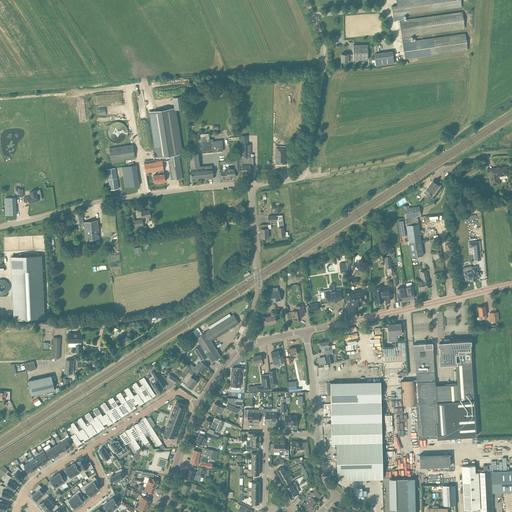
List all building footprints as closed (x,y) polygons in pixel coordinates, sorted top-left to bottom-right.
[(404,20),(404,15),(461,7),(460,0),(396,0),(397,5),(391,6),(393,21),(399,20),(404,20)] [(462,11),(404,20),(399,20),(401,37),(464,28),(463,19),(462,11)] [(410,36),(401,37),(404,59),(467,50),(465,33),(411,41),(410,36)] [(341,54),(341,62),(348,62),(348,61),(353,61),(353,60),(368,60),(368,45),(353,45),(353,54),(341,54)] [(392,51),(374,54),(376,66),(394,64),(392,51)] [(182,96),(173,98),(174,108),(174,110),(184,108),(182,96)] [(174,108),(150,112),(157,157),(168,156),(172,180),(183,178),(179,154),(181,153),(174,110),(174,108)] [(109,139),(125,138),(124,122),(108,124),(109,139)] [(223,151),(222,140),(210,141),(209,133),(200,134),(202,153),(223,151)] [(135,159),(133,144),(109,148),(111,162),(135,159)] [(240,144),(240,158),(250,158),(250,144),(240,144)] [(275,147),(275,159),(276,159),(276,164),(285,164),(285,158),(286,158),(286,147),(275,147)] [(198,153),(190,154),(191,169),(199,169),(198,153)] [(248,159),(240,159),(240,165),(242,165),(242,167),(242,172),(251,172),(251,167),(251,165),(253,165),(253,158),(250,158),(248,158),(248,159)] [(162,161),(144,163),(146,172),(158,170),(159,175),(153,175),(155,183),(166,181),(162,161)] [(136,165),(122,167),(125,187),(139,185),(136,165)] [(479,169),(478,166),(460,177),(462,180),(479,169)] [(226,171),(221,171),(222,178),(235,177),(234,167),(226,168),(226,171)] [(507,176),(506,167),(497,168),(497,169),(489,170),(491,185),(500,184),(499,176),(507,176)] [(118,188),(115,168),(107,169),(110,190),(118,188)] [(212,168),(202,169),(203,178),(213,177),(212,168)] [(191,169),(192,179),(203,178),(202,169),(199,169),(191,169)] [(436,182),(433,180),(424,192),(427,195),(424,199),(427,201),(432,196),(430,195),(431,193),(433,194),(439,186),(435,183),(436,182)] [(38,200),(42,199),(41,193),(37,194),(36,190),(30,192),(31,196),(28,196),(28,197),(23,198),(24,202),(29,201),(29,203),(38,201),(38,200)] [(17,214),(16,197),(5,198),(6,215),(17,214)] [(114,206),(101,207),(103,232),(105,232),(105,236),(112,235),(112,231),(116,231),(114,206)] [(417,216),(421,216),(420,206),(403,208),(405,218),(417,216)] [(150,210),(141,211),(142,218),(147,217),(148,220),(151,220),(150,210)] [(94,226),(98,225),(97,220),(83,222),(81,212),(74,213),(76,224),(80,223),(81,228),(85,228),(85,231),(94,229),(94,228),(94,226)] [(423,255),(417,216),(405,218),(410,257),(423,255)] [(400,235),(407,234),(405,220),(398,221),(400,235)] [(268,224),(260,225),(261,238),(269,238),(268,224)] [(94,229),(85,231),(86,240),(99,238),(98,225),(94,226),(94,228),(94,229)] [(479,241),(469,242),(469,247),(474,246),(474,254),(475,254),(480,253),(479,241)] [(11,257),(14,320),(45,318),(42,255),(11,257)] [(471,266),(463,268),(466,280),(469,279),(471,279),(471,280),(477,279),(477,278),(479,278),(477,266),(471,267),(471,266)] [(417,281),(419,291),(428,289),(427,283),(428,283),(426,270),(420,271),(422,280),(417,281)] [(0,294),(10,292),(7,278),(0,279),(0,294)] [(325,295),(325,296),(325,297),(325,298),(326,299),(327,299),(327,302),(342,300),(340,289),(335,290),(334,286),(333,286),(333,284),(329,285),(330,288),(331,288),(331,289),(330,289),(330,291),(326,291),(326,295),(325,295)] [(406,287),(406,289),(407,293),(408,296),(405,296),(406,299),(414,298),(412,286),(406,287)] [(393,298),(391,288),(382,289),(381,287),(372,289),(373,295),(374,295),(374,298),(375,298),(376,303),(384,302),(383,298),(386,297),(386,299),(393,298)] [(406,287),(397,289),(398,294),(397,294),(397,296),(398,301),(406,299),(405,296),(408,296),(407,293),(406,289),(406,287)] [(349,297),(347,298),(348,305),(367,302),(365,289),(348,291),(349,297)] [(279,291),(264,293),(265,303),(281,301),(279,291)] [(292,311),(293,320),(301,319),(300,312),(304,312),(303,305),(296,306),(296,310),(292,311)] [(486,319),(485,306),(478,307),(479,315),(482,315),(482,319),(486,319)] [(276,322),(274,311),(271,311),(271,316),(265,317),(266,320),(264,321),(265,325),(271,324),(270,323),(276,322)] [(498,311),(490,312),(491,321),(499,320),(498,311)] [(201,345),(210,339),(211,341),(239,323),(233,314),(230,316),(229,314),(208,327),(210,329),(206,332),(205,332),(196,338),(201,345)] [(393,338),(393,340),(397,340),(396,334),(401,334),(401,323),(388,324),(389,338),(393,338)] [(345,329),(347,337),(356,335),(354,327),(345,329)] [(373,332),(367,333),(368,340),(370,340),(371,347),(377,347),(376,344),(382,343),(379,327),(372,328),(373,332)] [(69,342),(69,347),(76,347),(76,345),(81,345),(81,341),(83,341),(84,340),(84,339),(83,338),(81,338),(81,333),(68,333),(68,342),(69,342)] [(128,340),(125,336),(118,340),(121,344),(128,340)] [(359,337),(345,338),(348,358),(351,358),(350,352),(361,351),(360,348),(353,349),(353,345),(360,344),(359,337)] [(211,341),(210,339),(201,345),(212,362),(221,356),(211,341)] [(320,348),(324,347),(328,363),(334,362),(332,354),(333,354),(332,349),(330,349),(329,346),(330,346),(329,340),(319,342),(320,348)] [(439,353),(438,353),(439,365),(456,364),(457,383),(446,384),(449,437),(476,436),(511,433),(507,372),(472,374),(471,354),(470,349),(470,346),(470,341),(449,342),(448,340),(445,341),(445,343),(439,343),(439,348),(439,353)] [(383,350),(384,356),(399,355),(399,354),(402,353),(402,350),(404,350),(404,342),(392,343),(392,350),(383,350)] [(437,423),(432,343),(413,344),(414,359),(415,359),(418,404),(419,404),(420,424),(417,424),(418,439),(437,438),(436,423),(437,423)] [(208,357),(201,347),(195,350),(202,361),(208,357)] [(297,354),(296,347),(288,349),(289,355),(293,354),(293,355),(297,354)] [(273,365),(280,363),(280,364),(284,363),(281,351),(279,352),(279,351),(271,352),(273,359),(272,359),(273,365)] [(262,361),(261,355),(253,357),(254,363),(258,362),(259,366),(263,365),(262,361)] [(73,361),(65,360),(64,373),(73,373),(73,361)] [(34,361),(24,363),(26,371),(36,369),(34,361)] [(198,364),(197,363),(193,369),(197,372),(199,370),(200,371),(199,372),(203,375),(206,370),(205,370),(208,367),(204,364),(203,363),(201,361),(198,364)] [(383,365),(333,366),(333,383),(335,382),(381,382),(383,382),(383,365)] [(232,368),(231,386),(232,386),(231,389),(239,390),(240,387),(241,373),(241,372),(242,372),(242,370),(241,369),(241,368),(232,368)] [(152,384),(157,392),(163,388),(162,387),(165,385),(155,369),(151,372),(157,381),(152,384)] [(197,381),(191,377),(193,374),(188,371),(181,381),(186,384),(192,389),(197,381)] [(262,385),(256,386),(257,391),(271,389),(269,374),(261,375),(262,385)] [(55,390),(51,375),(28,380),(31,395),(55,390)] [(140,380),(145,388),(142,391),(141,391),(145,397),(147,400),(151,397),(149,394),(150,393),(150,394),(153,392),(144,377),(140,380)] [(415,404),(414,380),(401,381),(403,405),(415,404)] [(132,385),(137,393),(134,396),(138,402),(137,402),(139,405),(144,402),(141,399),(142,398),(143,399),(145,397),(141,391),(142,391),(136,382),(132,385)] [(333,383),(330,383),(327,383),(327,395),(331,396),(331,403),(381,402),(381,382),(335,382),(333,383)] [(124,390),(130,398),(126,401),(130,407),(131,410),(135,408),(136,407),(135,406),(134,404),(134,403),(135,404),(137,402),(138,402),(134,396),(128,387),(124,390)] [(116,395),(122,403),(118,406),(122,412),(124,415),(128,412),(126,409),(127,408),(127,409),(130,407),(126,401),(120,392),(116,395)] [(108,400),(114,408),(110,411),(114,417),(116,420),(120,417),(118,414),(119,414),(122,412),(118,406),(113,397),(108,400)] [(389,414),(403,413),(402,406),(402,400),(388,400),(389,414)] [(32,401),(26,405),(29,410),(36,406),(32,401)] [(101,405),(106,413),(102,416),(106,422),(108,425),(112,422),(110,419),(111,419),(114,417),(110,411),(105,402),(101,405)] [(176,402),(164,434),(174,438),(187,406),(176,402)] [(381,402),(331,403),(331,423),(381,422),(381,402)] [(222,411),(223,408),(214,403),(210,411),(216,414),(219,410),(222,411)] [(243,409),(239,408),(239,409),(228,404),(226,408),(240,414),(243,409)] [(277,411),(272,411),(272,422),(277,422),(277,415),(280,415),(281,407),(277,406),(277,411)] [(93,410),(98,418),(95,421),(94,421),(98,427),(100,430),(103,428),(105,427),(104,426),(102,424),(103,424),(106,422),(102,416),(97,407),(93,410)] [(271,409),(263,408),(263,409),(262,415),(266,415),(266,422),(272,422),(272,411),(271,411),(271,409)] [(248,416),(248,423),(253,423),(254,409),(244,409),(244,416),(248,416)] [(263,409),(254,409),(253,423),(259,423),(259,416),(262,416),(262,415),(263,409)] [(85,415),(91,423),(87,426),(91,432),(90,432),(92,435),(97,432),(95,429),(96,429),(98,427),(94,421),(95,421),(89,412),(85,415)] [(297,415),(285,415),(285,425),(297,425),(297,415)] [(77,420),(83,428),(79,431),(83,437),(84,440),(89,437),(87,434),(88,434),(90,432),(91,432),(87,426),(81,417),(77,420)] [(206,419),(203,426),(205,427),(205,428),(206,428),(209,429),(210,427),(216,429),(217,428),(224,431),(226,426),(224,424),(225,422),(214,417),(212,422),(206,419)] [(137,424),(139,427),(144,434),(148,431),(158,446),(159,445),(161,448),(165,448),(162,443),(148,421),(145,423),(144,424),(142,420),(137,424)] [(69,425),(75,434),(71,436),(77,445),(80,443),(81,443),(80,441),(79,439),(80,439),(83,437),(79,431),(73,422),(69,425)] [(381,422),(331,423),(332,443),(336,443),(382,442),(381,422)] [(128,429),(130,432),(134,438),(139,435),(144,444),(149,441),(144,434),(139,427),(136,428),(136,429),(133,426),(128,429)] [(248,431),(248,435),(250,435),(250,440),(261,440),(261,435),(254,435),(254,431),(248,431)] [(136,450),(138,457),(139,454),(141,449),(134,438),(130,432),(128,434),(127,435),(125,432),(120,435),(125,444),(130,441),(136,450)] [(207,432),(205,435),(211,438),(217,440),(218,434),(213,433),(213,434),(207,432)] [(65,437),(60,440),(67,450),(69,448),(68,447),(71,445),(68,441),(71,440),(68,434),(65,436),(65,437)] [(198,438),(196,442),(204,445),(205,441),(206,441),(210,443),(211,438),(205,435),(205,437),(199,434),(199,436),(198,436),(197,438),(198,438)] [(56,445),(61,452),(63,450),(64,452),(67,450),(60,440),(61,442),(56,445)] [(110,443),(114,448),(113,449),(115,452),(116,451),(117,453),(120,450),(123,454),(128,451),(121,440),(118,441),(118,440),(115,441),(115,440),(114,441),(114,440),(110,442),(111,443),(110,443)] [(246,446),(246,449),(258,449),(258,446),(261,446),(261,440),(250,440),(246,440),(246,446)] [(280,452),(280,441),(274,441),(274,448),(270,448),(270,454),(274,454),(274,452),(280,452)] [(288,458),(288,448),(285,448),(285,441),(280,441),(280,452),(280,454),(285,454),(285,458),(288,458)] [(300,450),(300,441),(291,441),(291,450),(289,449),(289,453),(291,453),(291,454),(295,454),(295,450),(300,450)] [(382,442),(336,443),(337,473),(347,473),(347,479),(383,478),(382,442)] [(61,452),(56,445),(51,448),(50,446),(56,456),(59,455),(58,453),(61,452)] [(56,456),(50,446),(45,450),(50,458),(53,456),(54,458),(56,456)] [(194,449),(191,462),(196,463),(197,463),(200,463),(200,461),(205,461),(205,458),(207,458),(211,459),(216,460),(218,451),(213,450),(203,447),(199,446),(198,450),(194,449)] [(100,454),(102,457),(103,457),(105,461),(111,458),(114,456),(111,451),(108,453),(104,447),(103,448),(102,447),(99,449),(100,450),(99,450),(99,451),(101,454),(100,454)] [(149,463),(148,469),(161,471),(162,466),(165,467),(168,460),(168,459),(166,459),(169,451),(156,451),(152,464),(149,463)] [(39,456),(45,464),(47,462),(46,461),(49,459),(45,452),(39,456)] [(450,454),(419,454),(419,467),(450,466),(450,454)] [(45,464),(39,456),(34,459),(39,466),(41,464),(42,465),(45,464)] [(81,466),(84,471),(89,468),(90,469),(93,467),(90,462),(87,463),(83,457),(78,461),(80,465),(81,466)] [(34,459),(29,462),(34,470),(37,469),(36,467),(39,466),(34,459)] [(117,459),(113,461),(118,468),(122,466),(117,459)] [(32,472),(34,470),(29,462),(28,463),(24,465),(22,463),(20,464),(23,470),(26,468),(28,472),(31,470),(32,472)] [(87,475),(81,466),(79,468),(77,466),(75,462),(70,466),(73,470),(76,476),(77,476),(76,475),(81,473),(83,477),(84,477),(87,475)] [(475,465),(461,465),(464,509),(480,508),(480,511),(492,511),(491,492),(511,491),(511,470),(475,472),(475,465)] [(17,466),(15,469),(11,473),(18,480),(20,482),(24,478),(19,473),(22,470),(17,466)] [(66,476),(69,481),(72,479),(73,478),(76,476),(73,470),(70,466),(65,469),(69,474),(66,476)] [(276,470),(279,475),(286,471),(287,470),(288,470),(285,466),(283,467),(283,466),(280,468),(276,470)] [(199,467),(197,473),(204,475),(204,472),(209,473),(209,468),(200,467),(199,467)] [(115,471),(117,474),(113,475),(110,477),(111,478),(110,478),(111,481),(112,481),(113,482),(116,481),(117,482),(120,480),(120,479),(125,477),(121,468),(120,469),(115,471)] [(200,481),(202,476),(194,474),(195,471),(189,469),(187,477),(200,481)] [(286,471),(279,475),(282,480),(288,476),(286,471)] [(55,475),(58,481),(61,485),(66,482),(66,483),(69,481),(66,476),(63,478),(61,475),(60,472),(55,475)] [(141,475),(146,477),(148,478),(147,483),(150,484),(156,487),(156,486),(157,486),(158,486),(158,484),(158,483),(157,483),(158,480),(152,478),(154,474),(142,472),(142,473),(141,475)] [(12,481),(14,478),(7,474),(5,477),(7,478),(3,483),(12,489),(14,490),(18,485),(12,481)] [(55,475),(50,479),(53,484),(51,486),(54,491),(57,489),(55,487),(60,484),(61,485),(58,481),(55,475)] [(88,483),(95,493),(100,489),(96,484),(99,482),(94,476),(91,478),(92,480),(88,483),(88,482),(88,483)] [(288,476),(282,480),(284,484),(291,481),(288,476)] [(414,511),(414,478),(389,479),(390,508),(390,509),(396,508),(396,511),(400,511),(402,511),(414,511)] [(95,493),(88,483),(81,488),(84,493),(87,491),(91,496),(95,493)] [(32,496),(37,501),(44,493),(40,489),(42,487),(39,484),(35,489),(37,491),(32,496)] [(149,486),(147,485),(145,490),(154,493),(155,490),(156,490),(157,488),(156,487),(150,484),(149,486)] [(200,492),(202,486),(196,485),(195,488),(190,487),(190,486),(184,484),(182,492),(191,494),(193,490),(200,492)] [(292,484),(285,488),(288,492),(294,489),(292,484)] [(12,493),(6,490),(7,487),(1,485),(0,488),(0,489),(0,494),(4,496),(10,499),(12,493)] [(455,485),(442,485),(443,506),(456,505),(455,485)] [(72,495),(79,505),(84,501),(80,496),(83,494),(79,489),(76,492),(77,492),(72,495)] [(294,489),(288,492),(291,497),(297,494),(294,489)] [(321,496),(315,490),(312,492),(310,492),(309,494),(308,494),(305,497),(308,500),(315,507),(319,503),(317,501),(319,499),(319,498),(321,496)] [(44,499),(39,503),(43,508),(49,502),(53,500),(47,493),(42,497),(44,499)] [(72,495),(72,496),(69,498),(68,499),(67,498),(65,500),(68,505),(71,503),(75,508),(79,505),(72,495)] [(140,499),(139,502),(140,502),(141,503),(149,507),(151,503),(150,502),(151,500),(143,496),(141,500),(140,499)] [(113,497),(108,501),(116,510),(120,507),(123,505),(119,500),(117,502),(113,497)] [(49,502),(43,508),(46,511),(47,511),(52,508),(54,511),(57,508),(59,507),(56,504),(52,500),(53,500),(49,502)] [(315,507),(308,500),(305,503),(303,501),(299,505),(304,510),(307,507),(311,511),(315,507)] [(108,501),(103,505),(107,510),(105,511),(113,511),(116,510),(108,501)] [(140,502),(138,501),(135,507),(137,508),(137,509),(143,511),(144,511),(146,510),(147,511),(149,507),(141,503),(140,502)] [(126,503),(125,506),(127,509),(132,511),(134,508),(127,504),(126,503)]
